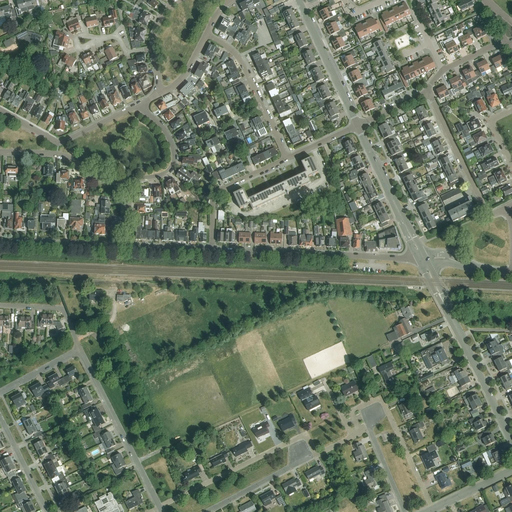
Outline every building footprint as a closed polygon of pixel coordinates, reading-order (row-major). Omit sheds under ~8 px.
[(27,8),(25,1),(21,2),(20,0),(17,1),(19,8),(16,9),(18,16),(22,15),(21,10),(27,8)] [(26,0),(25,1),(27,8),(28,11),(38,8),(36,1),(33,2),(32,0),(26,0)] [(155,0),(144,0),(143,2),(148,5),(150,7),(152,7),(155,9),(156,9),(157,8),(157,7),(159,4),(155,1),(156,0),(155,0)] [(245,2),(249,9),(254,6),(250,0),(245,2)] [(462,0),(460,2),(461,4),(459,5),(462,12),(474,6),(473,4),(474,3),(472,0),(462,0)] [(249,9),(245,2),(245,3),(240,5),(239,4),(243,12),(249,9)] [(403,6),(401,7),(406,17),(411,15),(405,3),(402,4),(403,6)] [(436,3),(429,6),(427,7),(430,12),(441,7),(440,5),(437,6),(436,3)] [(332,10),(330,4),(324,7),(325,10),(320,12),(322,17),(331,12),(330,11),(332,10)] [(2,9),(5,20),(16,17),(14,9),(11,10),(9,6),(6,7),(6,8),(2,9)] [(401,20),(406,17),(401,7),(399,8),(398,6),(395,8),(401,20)] [(441,7),(430,12),(432,17),(441,13),(439,10),(442,9),(441,7)] [(393,11),(391,12),(396,22),(401,20),(395,8),(392,9),(393,11)] [(286,9),(281,12),(282,14),(283,13),(286,19),(294,15),(291,10),(287,11),(286,9)] [(126,10),(124,12),(130,16),(129,17),(133,18),(134,15),(131,13),(126,10)] [(111,17),(108,18),(110,26),(115,25),(114,18),(117,18),(116,11),(110,12),(111,17)] [(391,24),(396,22),(391,12),(389,13),(388,11),(385,12),(391,24)] [(91,18),(93,27),(98,26),(97,19),(100,19),(99,15),(98,13),(98,12),(95,13),(96,15),(90,16),(91,18)] [(140,13),(135,12),(134,15),(149,21),(150,19),(151,18),(151,17),(151,16),(151,15),(143,12),(141,15),(139,15),(140,13)] [(331,12),(322,17),(324,21),(329,19),(331,21),(338,18),(336,15),(333,17),(331,12)] [(382,19),(383,20),(384,22),(385,23),(385,25),(386,27),(387,28),(387,29),(389,28),(388,26),(391,24),(385,12),(382,14),(383,15),(381,16),(382,19)] [(441,13),(432,17),(434,22),(446,16),(445,14),(442,16),(441,13)] [(101,14),(99,15),(100,19),(100,21),(103,21),(105,27),(110,26),(108,18),(103,19),(102,14),(101,14)] [(76,18),(74,18),(72,18),(71,18),(73,22),(76,30),(81,28),(78,22),(81,21),(79,15),(76,16),(76,18)] [(93,27),(91,18),(86,20),(85,15),(82,16),(83,22),(86,22),(87,28),(93,27)] [(149,21),(134,15),(133,18),(137,20),(138,19),(140,20),(138,23),(147,27),(147,26),(148,26),(148,24),(149,21)] [(286,19),(289,25),(297,21),(294,15),(286,19)] [(446,16),(434,22),(437,27),(445,23),(444,20),(447,18),(446,16)] [(70,32),(76,30),(73,22),(71,18),(70,19),(68,21),(66,22),(66,20),(63,21),(65,27),(68,26),(70,32)] [(338,18),(331,21),(332,24),(326,27),(329,31),(338,27),(336,23),(339,22),(338,18)] [(221,25),(228,29),(231,23),(224,19),(225,20),(222,25),(221,25)] [(378,33),(380,32),(379,30),(378,28),(378,27),(377,25),(376,23),(376,22),(374,20),(372,21),(371,19),(369,20),(374,32),(377,31),(378,33)] [(369,34),(374,32),(369,20),(366,21),(366,23),(365,24),(369,34)] [(289,25),(286,26),(285,27),(286,28),(287,28),(290,27),(291,31),(287,33),(288,35),(297,31),(296,29),(299,27),(297,21),(289,25)] [(362,23),(359,25),(364,37),(369,34),(365,24),(363,25),(362,23)] [(482,26),(477,28),(482,38),(486,35),(484,30),(486,28),(483,23),(481,24),(482,26)] [(231,31),(228,29),(221,25),(219,31),(218,30),(225,34),(226,31),(229,33),(231,31)] [(252,25),(251,26),(248,30),(255,34),(257,31),(258,30),(258,28),(252,25)] [(361,38),(364,37),(359,25),(356,26),(357,28),(355,29),(360,41),(362,40),(361,38)] [(338,27),(329,31),(331,36),(337,33),(338,36),(345,33),(343,29),(340,31),(338,27)] [(482,38),(477,28),(473,31),(472,28),(469,30),(472,36),(475,34),(477,40),(482,38)] [(240,43),(246,33),(247,32),(244,30),(241,34),(239,33),(235,40),(240,43)] [(466,36),(464,37),(468,46),(473,44),(469,37),(472,36),(469,30),(464,32),(466,36)] [(22,33),(16,36),(19,42),(20,42),(23,40),(26,41),(26,42),(33,44),(34,42),(40,43),(42,36),(27,32),(22,34),(22,33)] [(57,32),(56,35),(55,40),(68,44),(69,38),(65,37),(65,34),(57,32)] [(246,33),(240,43),(246,46),(251,38),(249,37),(250,36),(246,33)] [(297,43),(305,39),(302,33),(299,35),(297,33),(289,37),(290,40),(295,37),(297,43)] [(345,33),(338,36),(339,39),(332,42),(334,47),(343,42),(342,38),(347,36),(345,33)] [(458,37),(456,38),(459,44),(461,43),(464,48),(468,46),(464,37),(462,33),(459,35),(458,37)] [(450,44),(454,53),(459,51),(456,45),(459,44),(456,38),(454,39),(453,40),(452,38),(448,40),(450,44)] [(11,39),(6,42),(4,43),(4,44),(6,48),(14,44),(11,39)] [(305,39),(297,43),(300,49),(299,50),(300,52),(307,49),(306,46),(308,45),(305,39)] [(68,44),(55,40),(52,48),(59,50),(60,47),(66,49),(68,44)] [(372,51),(384,45),(382,40),(373,44),(374,47),(371,49),(372,51)] [(450,55),(454,53),(450,44),(448,40),(443,42),(443,41),(440,43),(444,51),(447,50),(450,55)] [(343,42),(334,47),(336,51),(342,48),(343,51),(350,48),(349,45),(345,47),(343,42)] [(207,51),(214,55),(215,53),(218,54),(220,50),(210,45),(210,46),(208,51),(207,51)] [(386,50),(384,45),(372,51),(373,53),(376,51),(378,54),(386,50)] [(105,52),(107,57),(115,53),(113,48),(107,51),(105,48),(99,51),(101,54),(105,52)] [(307,49),(300,52),(301,55),(303,54),(305,60),(313,57),(311,51),(309,52),(307,49)] [(377,61),(388,55),(386,50),(378,54),(379,57),(376,59),(377,61)] [(214,55),(207,51),(208,51),(205,56),(204,57),(211,60),(214,55)] [(353,60),(352,58),(356,56),(353,51),(344,56),(345,59),(342,60),(344,64),(353,60)] [(93,67),(97,64),(99,67),(102,66),(97,56),(94,57),(92,53),(87,55),(93,67)] [(118,58),(115,53),(107,57),(110,62),(106,64),(107,66),(113,63),(112,61),(118,58)] [(255,63),(264,58),(267,57),(265,54),(260,56),(259,54),(252,57),(253,57),(255,62),(255,63)] [(62,63),(67,66),(72,58),(67,55),(64,61),(61,59),(58,65),(60,67),(62,63)] [(88,69),(93,67),(87,55),(82,57),(85,63),(82,65),(85,71),(88,69)] [(130,67),(135,66),(134,64),(142,62),(146,61),(144,55),(137,57),(137,60),(127,62),(130,67)] [(391,60),(388,55),(377,61),(378,63),(381,61),(382,64),(391,60)] [(501,56),(496,58),(501,67),(505,65),(501,56)] [(313,57),(305,60),(308,66),(307,67),(308,70),(315,66),(314,63),(316,62),(313,57)] [(428,57),(425,58),(431,70),(434,69),(435,71),(437,70),(431,58),(429,59),(428,57)] [(76,60),(72,58),(67,66),(66,68),(71,70),(70,72),(75,75),(78,69),(73,66),(76,60)] [(264,58),(255,63),(258,68),(257,68),(268,64),(269,63),(268,60),(266,61),(264,58)] [(426,73),(431,70),(425,58),(422,60),(423,62),(421,63),(426,73)] [(498,73),(502,70),(501,67),(496,58),(492,60),(494,66),(492,67),(495,73),(497,71),(498,73)] [(227,68),(228,70),(236,67),(235,67),(233,61),(230,63),(228,59),(226,60),(224,62),(221,64),(222,66),(224,70),(227,68)] [(359,66),(357,64),(359,63),(358,62),(355,61),(354,62),(353,60),(344,64),(346,69),(347,68),(352,66),(353,69),(359,66)] [(382,70),(393,65),(391,60),(382,64),(384,67),(381,68),(382,70)] [(485,61),(481,63),(485,72),(487,75),(491,73),(492,74),(495,73),(492,67),(489,68),(485,61)] [(418,62),(415,63),(421,75),(426,73),(421,63),(419,63),(418,62)] [(198,69),(208,74),(208,73),(206,71),(207,68),(208,68),(209,65),(205,63),(203,66),(200,64),(200,65),(201,65),(198,69)] [(416,77),(421,75),(415,63),(412,64),(413,66),(411,67),(416,77)] [(479,71),(477,72),(479,77),(482,76),(481,74),(485,72),(481,63),(476,65),(479,71)] [(268,64),(257,68),(258,69),(258,68),(260,74),(267,71),(270,69),(268,64)] [(349,74),(351,79),(360,75),(358,70),(363,68),(362,65),(359,66),(353,69),(354,72),(349,74)] [(395,70),(393,65),(382,70),(383,72),(385,71),(387,74),(395,70)] [(310,79),(314,77),(321,74),(319,68),(317,69),(315,66),(308,70),(309,72),(311,72),(312,75),(308,76),(310,79)] [(408,66),(405,68),(411,80),(416,77),(411,67),(409,68),(408,66)] [(230,73),(231,76),(238,72),(238,73),(235,67),(236,67),(228,70),(226,71),(227,74),(230,73)] [(408,81),(411,80),(405,68),(403,69),(403,71),(401,72),(402,72),(403,74),(403,76),(404,78),(405,80),(406,82),(407,84),(407,85),(409,84),(408,81)] [(471,68),(467,70),(471,79),(476,77),(477,79),(479,77),(477,72),(474,73),(471,68)] [(208,74),(198,69),(198,70),(197,70),(198,70),(195,76),(194,75),(194,76),(201,79),(204,74),(207,75),(208,74)] [(267,71),(260,74),(261,74),(263,79),(262,80),(270,77),(273,75),(270,69),(267,71)] [(466,80),(463,81),(466,87),(469,86),(468,84),(473,82),(471,79),(467,70),(462,72),(466,80)] [(233,79),(234,81),(234,82),(238,79),(241,78),(240,78),(238,73),(238,72),(231,76),(228,77),(229,81),(233,79)] [(312,89),(322,84),(320,81),(324,79),(321,74),(314,77),(316,83),(310,86),(312,89)] [(146,75),(142,77),(141,75),(136,76),(138,81),(139,80),(143,87),(146,85),(147,88),(151,86),(146,75)] [(360,75),(351,79),(353,83),(359,81),(360,84),(366,81),(364,75),(361,77),(360,75)] [(510,75),(504,78),(499,80),(500,84),(511,78),(510,75)] [(466,87),(463,81),(461,82),(458,77),(454,79),(460,91),(464,89),(464,88),(466,87)] [(131,87),(135,95),(135,94),(136,95),(138,95),(138,93),(141,91),(135,79),(131,81),(133,86),(131,87)] [(369,79),(366,81),(360,84),(361,86),(354,90),(356,94),(366,90),(365,88),(372,84),(369,79)] [(453,89),(450,90),(453,96),(456,95),(455,93),(460,91),(454,79),(449,81),(453,89)] [(116,86),(114,80),(111,81),(113,86),(110,88),(117,104),(118,104),(119,104),(120,104),(120,103),(121,102),(116,90),(116,91),(114,87),(116,86)] [(400,93),(405,91),(401,83),(399,84),(397,81),(395,82),(400,93)] [(6,89),(9,90),(3,99),(10,104),(15,95),(10,92),(11,89),(10,89),(13,84),(10,82),(6,89)] [(392,87),(396,96),(400,93),(395,82),(393,83),(394,86),(392,87)] [(184,88),(190,93),(193,96),(195,93),(193,91),(195,89),(189,83),(189,84),(185,88),(185,87),(184,88)] [(273,84),(269,86),(266,87),(267,87),(269,92),(269,93),(276,90),(278,88),(277,85),(274,86),(273,84)] [(318,96),(328,91),(326,85),(323,87),(322,84),(312,89),(313,91),(318,89),(320,93),(317,94),(318,96)] [(486,87),(489,92),(496,107),(500,105),(495,94),(494,93),(493,93),(492,90),(496,89),(493,84),(486,87)] [(511,84),(511,85),(510,84),(501,88),(504,96),(511,93),(511,94),(511,84)] [(235,90),(237,96),(240,95),(247,91),(244,86),(245,86),(245,85),(242,87),(237,89),(235,90)] [(385,87),(391,98),(396,96),(392,87),(389,89),(387,86),(385,87)] [(453,96),(450,90),(448,92),(445,86),(440,88),(445,98),(449,95),(450,97),(453,96)] [(120,89),(126,100),(129,99),(131,99),(131,98),(131,97),(126,87),(120,89)] [(391,98),(385,87),(383,88),(385,91),(382,92),(386,100),(391,98)] [(117,104),(110,88),(106,89),(108,94),(113,106),(114,106),(115,106),(116,106),(116,105),(117,104)] [(193,96),(190,93),(184,88),(185,88),(180,92),(185,98),(188,95),(190,98),(193,96)] [(445,98),(440,88),(436,91),(440,100),(445,98)] [(271,98),(279,95),(276,90),(269,93),(272,98),(271,98)] [(358,99),(364,96),(365,99),(371,96),(370,93),(368,94),(366,90),(356,94),(358,99)] [(247,91),(240,95),(243,100),(250,97),(249,97),(247,92),(247,91)] [(319,106),(329,102),(327,99),(331,97),(328,91),(318,96),(317,97),(318,100),(322,98),(323,101),(318,103),(319,106)] [(473,93),(475,97),(483,112),(486,111),(484,106),(484,105),(483,104),(481,100),(480,99),(482,98),(480,94),(478,95),(476,91),(473,93)] [(19,98),(15,95),(10,104),(18,108),(22,100),(25,102),(29,95),(25,92),(23,95),(21,94),(19,97),(19,98)] [(487,97),(487,98),(492,109),(496,107),(489,92),(486,93),(487,96),(487,97)] [(475,97),(473,93),(467,96),(469,101),(472,99),(474,104),(476,107),(476,109),(477,110),(479,114),(483,112),(475,97)] [(101,106),(103,110),(103,111),(106,111),(107,109),(107,108),(109,107),(106,100),(106,101),(104,95),(100,97),(103,102),(100,103),(100,104),(100,105),(101,106)] [(274,104),(281,101),(279,95),(271,98),(271,99),(272,98),(274,104)] [(250,97),(243,100),(245,106),(253,103),(253,102),(252,103),(249,97),(250,97)] [(26,102),(22,110),(23,110),(23,111),(24,112),(25,111),(29,113),(33,106),(32,105),(34,102),(31,100),(29,104),(26,102)] [(91,111),(93,116),(94,115),(95,116),(96,115),(99,113),(93,100),(90,102),(92,107),(90,108),(90,109),(90,110),(90,111),(91,111)] [(363,109),(372,104),(370,100),(361,104),(363,109)] [(175,101),(166,105),(165,103),(164,103),(161,104),(162,104),(158,106),(158,107),(158,108),(159,108),(159,109),(161,112),(167,108),(176,104),(175,101)] [(287,105),(286,105),(285,102),(282,103),(281,101),(274,104),(277,109),(277,110),(284,107),(287,105)] [(69,107),(70,109),(66,112),(73,126),(74,127),(78,125),(77,124),(79,122),(74,112),(73,111),(76,109),(73,102),(69,104),(70,106),(69,107)] [(329,102),(319,106),(320,109),(326,106),(328,110),(324,111),(325,114),(336,108),(334,102),(330,104),(329,102)] [(220,109),(218,104),(217,103),(214,105),(216,110),(214,112),(216,116),(217,119),(218,119),(217,118),(223,116),(220,109)] [(291,113),(288,107),(287,104),(286,105),(287,105),(284,107),(277,110),(280,115),(279,116),(284,114),(285,116),(291,113)] [(372,104),(363,109),(365,113),(377,108),(375,105),(373,106),(372,104)] [(83,121),(84,120),(85,121),(86,120),(90,118),(86,111),(85,111),(83,105),(79,107),(82,113),(80,114),(83,121)] [(37,108),(32,116),(39,120),(44,112),(43,111),(44,109),(40,106),(38,109),(37,108)] [(220,109),(223,116),(223,115),(228,113),(229,114),(225,106),(220,109)] [(416,117),(426,113),(423,107),(415,110),(415,111),(416,110),(417,113),(415,114),(416,117)] [(326,117),(329,116),(331,121),(339,118),(337,115),(339,114),(336,108),(325,114),(326,117)] [(168,121),(169,122),(175,117),(173,115),(176,113),(173,110),(170,111),(164,116),(166,119),(165,119),(168,122),(168,121)] [(199,114),(204,125),(204,124),(209,122),(210,123),(210,122),(205,112),(201,114),(201,113),(199,114)] [(47,114),(43,122),(49,126),(53,118),(54,115),(50,113),(49,115),(47,114)] [(428,118),(426,113),(416,117),(413,119),(415,121),(417,120),(419,122),(420,126),(426,123),(425,120),(429,118),(428,118)] [(204,125),(199,114),(197,115),(198,115),(194,117),(198,128),(199,128),(198,127),(204,124),(204,125)] [(57,121),(56,130),(64,131),(65,122),(68,123),(66,116),(63,116),(63,118),(58,118),(58,122),(57,121)] [(255,126),(262,123),(261,123),(259,118),(260,117),(250,121),(251,123),(250,124),(251,128),(252,127),(255,126)] [(178,121),(178,120),(175,122),(176,122),(171,124),(174,130),(181,127),(180,124),(182,123),(181,119),(178,121)] [(286,128),(293,125),(295,124),(293,119),(290,120),(290,119),(282,123),(283,123),(286,128),(285,128),(286,128)] [(308,122),(310,128),(313,133),(318,131),(315,125),(313,126),(312,124),(314,123),(313,121),(312,120),(308,122)] [(464,131),(479,124),(477,120),(473,122),(472,122),(470,123),(467,125),(463,127),(461,123),(455,126),(459,133),(464,131)] [(256,130),(258,132),(265,129),(265,128),(264,129),(262,123),(255,126),(252,127),(254,131),(256,130)] [(425,131),(423,131),(422,132),(423,134),(425,134),(434,129),(431,124),(427,125),(426,123),(420,126),(422,128),(423,128),(424,128),(425,131)] [(382,133),(393,128),(391,125),(388,127),(387,124),(379,128),(382,133)] [(481,127),(479,124),(464,131),(465,134),(471,132),(474,131),(476,130),(476,129),(481,127)] [(189,130),(188,130),(188,128),(189,128),(187,125),(182,128),(184,132),(178,135),(179,137),(178,137),(178,138),(178,139),(178,140),(179,141),(187,138),(186,135),(190,133),(189,130)] [(288,134),(295,131),(293,125),(286,128),(286,129),(286,128),(289,134),(288,134)] [(230,131),(233,138),(236,143),(239,141),(237,137),(239,136),(236,128),(235,128),(236,129),(230,132),(230,131)] [(394,131),(393,128),(382,133),(384,139),(388,137),(390,140),(395,138),(399,136),(397,133),(392,135),(391,132),(394,131)] [(265,129),(258,132),(255,133),(258,138),(259,138),(260,141),(265,138),(264,136),(268,134),(267,134),(264,129),(265,129)] [(291,140),(298,136),(299,136),(300,135),(298,129),(295,131),(288,134),(289,134),(291,139),(291,140)] [(436,135),(434,129),(425,134),(423,134),(425,137),(427,135),(429,138),(428,138),(429,138),(427,139),(422,142),(424,145),(434,140),(433,137),(437,135),(436,135)] [(233,138),(230,131),(230,132),(225,134),(224,133),(224,134),(228,141),(233,138)] [(466,141),(467,145),(485,136),(483,132),(479,135),(478,134),(476,136),(473,137),(474,138),(471,139),(470,136),(465,138),(464,138),(466,141)] [(298,136),(291,140),(294,145),(293,145),(293,146),(301,142),(300,142),(302,141),(299,136),(298,136)] [(485,136),(467,145),(469,147),(471,146),(471,147),(477,144),(477,145),(480,143),(482,143),(482,142),(487,140),(485,136)] [(217,152),(219,151),(220,151),(218,146),(220,144),(217,137),(217,138),(212,140),(211,140),(217,152)] [(387,145),(390,150),(397,147),(395,141),(396,140),(395,138),(390,140),(391,143),(387,145)] [(197,142),(196,139),(193,140),(185,142),(185,145),(180,146),(182,152),(190,150),(189,147),(196,145),(195,142),(197,142)] [(217,152),(211,140),(211,141),(206,143),(205,142),(209,150),(211,149),(214,154),(217,152)] [(352,140),(344,144),(346,149),(354,146),(352,140)] [(434,140),(424,145),(425,147),(430,145),(431,145),(432,145),(433,147),(430,149),(431,151),(433,151),(434,150),(442,146),(439,141),(439,140),(435,142),(434,140)] [(397,147),(390,150),(392,156),(396,155),(398,157),(403,155),(402,152),(403,152),(400,145),(397,147)] [(476,156),(491,149),(489,145),(485,147),(484,147),(483,148),(480,150),(474,153),(476,156)] [(267,148),(269,151),(272,158),(277,155),(278,156),(273,146),(271,147),(271,146),(267,148)] [(354,146),(346,149),(348,155),(346,156),(348,158),(351,157),(356,154),(355,153),(356,152),(355,152),(357,151),(354,146)] [(444,152),(442,146),(434,150),(433,151),(434,153),(435,152),(437,155),(435,156),(435,157),(433,158),(434,161),(442,157),(441,154),(445,152),(444,152)] [(269,151),(267,148),(265,149),(266,152),(263,154),(266,161),(266,160),(272,158),(269,151)] [(493,152),(491,149),(476,156),(477,160),(483,157),(486,156),(488,155),(489,155),(493,152)] [(464,154),(467,160),(471,159),(470,158),(475,156),(472,151),(464,154)] [(260,155),(257,156),(261,163),(266,160),(266,161),(263,154),(262,153),(260,154),(260,155)] [(353,162),(354,166),(362,162),(359,157),(357,157),(356,154),(351,157),(348,158),(346,159),(348,164),(353,162)] [(404,158),(403,155),(398,157),(399,160),(395,162),(398,168),(406,164),(403,158),(404,158)] [(189,156),(189,158),(183,158),(182,164),(194,166),(194,163),(196,163),(197,160),(199,160),(201,158),(200,156),(189,156)] [(261,163),(257,156),(252,159),(255,167),(255,166),(260,163),(261,163)] [(447,165),(450,164),(447,158),(447,157),(443,159),(442,157),(434,161),(433,161),(434,164),(440,161),(443,167),(447,165)] [(306,171),(306,173),(307,175),(308,177),(309,177),(318,173),(312,158),(302,163),(304,169),(303,170),(304,172),(306,171)] [(482,169),(497,161),(495,158),(490,160),(488,161),(480,165),(482,169)] [(236,166),(240,173),(245,170),(245,171),(246,171),(241,160),(237,162),(239,165),(236,166)] [(497,161),(482,169),(483,172),(477,175),(479,178),(486,174),(485,172),(492,168),(494,168),(494,167),(499,165),(497,161)] [(351,172),(354,177),(363,172),(362,169),(365,168),(362,162),(354,166),(356,170),(351,172)] [(408,170),(406,164),(398,168),(400,173),(404,172),(406,175),(411,172),(410,169),(408,170)] [(443,167),(445,173),(453,169),(450,164),(447,165),(443,167)] [(49,166),(44,166),(44,177),(53,177),(53,169),(53,167),(51,167),(50,166),(49,166)] [(234,176),(231,169),(230,166),(227,167),(228,170),(225,171),(228,178),(234,176)] [(231,169),(234,176),(234,175),(239,173),(240,173),(236,166),(231,169)] [(18,174),(18,168),(6,167),(6,174),(10,174),(10,176),(16,177),(16,174),(18,174)] [(177,175),(177,176),(184,180),(183,181),(188,184),(192,179),(198,182),(201,178),(193,172),(192,175),(182,168),(180,171),(179,171),(177,174),(177,175)] [(453,169),(445,173),(443,174),(445,180),(455,175),(453,169)] [(219,173),(219,174),(218,174),(217,172),(212,174),(215,182),(221,179),(223,182),(223,181),(228,178),(228,179),(229,178),(228,178),(225,171),(225,170),(219,173)] [(490,183),(504,176),(502,170),(494,174),(495,176),(488,179),(490,183)] [(68,183),(68,182),(69,182),(69,179),(70,177),(69,176),(69,172),(68,171),(67,171),(66,172),(59,172),(59,174),(57,174),(57,177),(57,184),(61,184),(61,181),(64,181),(64,182),(65,182),(68,183)] [(361,184),(362,183),(370,179),(367,174),(364,175),(363,172),(354,177),(351,178),(352,181),(359,178),(361,181),(359,181),(361,184)] [(411,172),(406,175),(407,177),(403,179),(406,185),(414,181),(411,175),(412,175),(411,172)] [(295,187),(296,190),(311,183),(309,177),(308,177),(307,175),(306,173),(300,176),(300,174),(297,175),(298,177),(292,180),(293,182),(294,185),(295,187)] [(458,180),(455,175),(445,180),(446,182),(449,180),(450,183),(448,184),(450,187),(456,185),(454,182),(458,180)] [(507,181),(504,176),(490,183),(492,186),(498,183),(499,185),(507,181)] [(176,193),(178,192),(180,191),(178,187),(179,186),(177,182),(176,183),(174,179),(174,180),(173,179),(172,180),(171,181),(170,182),(176,193)] [(370,179),(362,183),(365,189),(373,185),(370,179)] [(74,181),(74,185),(72,185),(72,191),(74,191),(75,190),(84,190),(85,188),(85,187),(84,186),(84,181),(82,180),(81,180),(79,181),(74,181)] [(289,195),(288,193),(296,190),(295,187),(294,185),(293,182),(292,180),(286,182),(285,181),(283,182),(283,184),(277,186),(278,189),(280,191),(281,194),(282,196),(287,194),(288,195),(289,195)] [(416,180),(414,181),(406,185),(408,190),(416,187),(415,184),(417,183),(416,180)] [(169,191),(171,194),(171,196),(170,196),(172,200),(177,197),(175,194),(176,193),(170,182),(168,183),(167,182),(166,183),(166,184),(165,184),(167,187),(166,188),(168,192),(169,191)] [(365,196),(368,195),(376,191),(373,185),(365,189),(366,192),(364,193),(365,196)] [(266,201),(267,203),(282,196),(281,194),(280,191),(278,189),(277,186),(271,189),(270,188),(268,189),(269,190),(263,193),(264,196),(265,198),(266,201)] [(503,186),(497,189),(499,193),(502,191),(505,197),(511,193),(511,191),(510,187),(504,189),(503,186)] [(419,192),(416,187),(408,190),(411,196),(419,192)] [(487,187),(481,190),(484,196),(491,192),(490,189),(488,190),(487,187)] [(153,203),(153,197),(150,197),(150,190),(147,190),(147,191),(145,191),(145,189),(139,189),(139,190),(138,190),(138,192),(139,192),(139,197),(140,197),(140,199),(150,199),(150,203),(153,203)] [(246,196),(244,190),(234,195),(240,209),(250,205),(249,202),(248,200),(248,198),(249,198),(248,195),(246,196)] [(376,191),(368,195),(370,200),(369,201),(370,204),(376,201),(374,199),(378,197),(376,191)] [(419,192),(411,196),(414,202),(418,200),(419,203),(428,199),(427,196),(422,198),(420,195),(424,194),(422,191),(419,192)] [(250,205),(253,210),(267,203),(266,201),(265,198),(264,196),(263,193),(257,196),(256,195),(253,196),(254,197),(248,200),(249,202),(250,205)] [(205,195),(201,200),(208,205),(210,199),(205,195)] [(96,205),(96,208),(110,208),(110,202),(108,202),(108,198),(102,197),(102,205),(96,205)] [(470,202),(456,209),(448,213),(453,223),(476,212),(471,202),(472,201),(470,197),(468,198),(470,202)] [(71,218),(71,226),(73,226),(73,230),(80,231),(80,229),(82,229),(83,227),(83,220),(77,219),(77,214),(81,215),(81,201),(72,201),(71,218)] [(426,204),(425,201),(420,204),(421,207),(418,208),(421,214),(428,210),(426,205),(426,204)] [(376,202),(371,205),(372,208),(373,207),(376,213),(384,209),(381,203),(377,205),(376,202)] [(145,204),(144,206),(138,206),(137,213),(146,213),(146,212),(150,213),(150,207),(154,207),(154,205),(145,204)] [(3,205),(2,205),(2,211),(2,219),(5,219),(4,229),(5,229),(5,230),(11,230),(11,229),(12,229),(12,219),(14,219),(14,213),(13,213),(13,205),(3,205)] [(110,208),(96,208),(96,210),(98,210),(98,214),(99,214),(99,218),(105,218),(106,215),(110,215),(110,208)] [(384,209),(376,213),(379,218),(387,215),(384,209)] [(431,216),(428,210),(421,214),(423,219),(431,216)] [(15,218),(15,229),(18,229),(18,230),(21,230),(21,229),(22,229),(22,228),(24,228),(25,223),(22,223),(22,221),(22,218),(19,218),(19,214),(16,214),(16,218),(15,218)] [(59,218),(59,220),(58,220),(57,232),(61,232),(61,230),(65,230),(65,225),(66,225),(66,221),(69,221),(69,214),(63,214),(63,218),(59,218)] [(387,215),(379,218),(377,219),(378,222),(380,221),(382,224),(380,225),(381,228),(388,225),(387,222),(390,220),(387,215)] [(49,218),(41,217),(41,224),(43,224),(42,229),(43,229),(43,231),(46,232),(46,230),(51,230),(51,232),(51,224),(55,224),(56,216),(49,216),(49,218)] [(432,219),(431,216),(423,219),(426,225),(436,220),(434,218),(432,219)] [(336,220),(339,238),(352,236),(348,219),(336,220)] [(92,227),(95,227),(95,235),(100,235),(105,236),(105,235),(107,235),(107,231),(105,231),(105,226),(108,226),(108,228),(111,228),(112,222),(108,221),(108,223),(105,223),(105,220),(99,220),(99,222),(96,222),(96,221),(92,221),(92,227)] [(437,223),(436,220),(426,225),(428,230),(428,231),(436,227),(435,224),(437,223)] [(379,240),(397,234),(395,227),(378,235),(379,240)] [(191,238),(191,242),(197,242),(197,237),(198,237),(198,229),(194,228),(194,233),(191,232),(191,233),(190,233),(190,238),(191,238)] [(288,235),(288,240),(289,240),(289,246),(296,246),(297,236),(296,236),(296,233),(288,233),(288,229),(285,229),(284,235),(288,235)] [(177,232),(176,242),(187,242),(187,232),(177,232)] [(336,248),(337,233),(332,232),(332,238),(328,237),(327,247),(336,248)] [(360,236),(358,235),(354,235),(354,240),(354,249),(359,249),(360,241),(362,241),(362,239),(362,234),(360,234),(360,236)] [(397,234),(379,240),(379,241),(379,246),(399,244),(397,234)] [(340,238),(340,242),(340,248),(349,249),(350,241),(348,241),(348,239),(340,238)] [(96,292),(90,292),(89,301),(103,302),(103,291),(96,291),(96,292)] [(406,317),(407,320),(413,318),(412,315),(414,314),(411,307),(407,309),(406,307),(401,309),(405,318),(406,317)] [(43,325),(47,326),(47,315),(41,315),(41,320),(38,320),(38,327),(43,328),(43,325)] [(53,316),(47,315),(47,326),(53,326),(56,326),(58,330),(63,328),(61,322),(53,322),(53,316)] [(4,317),(3,327),(7,327),(7,329),(12,330),(13,322),(10,322),(10,317),(4,317)] [(25,328),(25,317),(19,317),(19,323),(16,322),(16,330),(21,330),(21,328),(25,328)] [(25,317),(25,328),(29,328),(29,330),(34,330),(34,323),(31,323),(32,318),(25,317)] [(402,324),(400,325),(396,327),(393,328),(395,332),(387,336),(390,343),(412,333),(405,319),(401,321),(402,324)] [(425,334),(421,336),(423,340),(426,338),(428,343),(430,342),(430,343),(435,341),(435,340),(439,338),(438,337),(439,336),(439,335),(438,335),(438,334),(437,334),(436,334),(435,332),(434,333),(433,331),(428,333),(427,333),(425,334)] [(497,348),(500,346),(498,343),(497,343),(495,338),(490,340),(491,343),(487,345),(489,351),(497,348)] [(442,343),(429,349),(420,353),(422,358),(425,356),(432,369),(439,366),(438,364),(441,363),(442,365),(449,362),(443,350),(445,349),(442,343)] [(398,356),(399,356),(404,353),(400,345),(395,347),(398,356)] [(497,348),(489,351),(492,356),(493,355),(494,359),(503,355),(505,354),(502,346),(500,346),(497,348)] [(497,367),(505,363),(503,360),(505,359),(503,355),(494,359),(495,361),(494,361),(497,367)] [(373,356),(367,358),(371,367),(377,364),(373,356)] [(503,373),(509,371),(511,369),(511,367),(509,361),(505,363),(497,367),(499,372),(502,370),(503,373)] [(381,375),(382,375),(385,382),(384,382),(387,387),(395,383),(390,371),(394,370),(391,362),(378,368),(381,375)] [(69,375),(65,378),(67,383),(72,380),(71,377),(78,373),(74,367),(66,371),(69,375)] [(459,381),(467,377),(464,371),(459,374),(458,371),(459,370),(451,374),(455,383),(459,381)] [(500,378),(504,385),(511,381),(509,375),(511,374),(509,371),(503,373),(501,374),(502,377),(500,378)] [(49,379),(50,381),(47,383),(51,389),(55,387),(54,384),(58,382),(61,387),(67,383),(65,378),(60,380),(57,374),(49,379)] [(467,377),(459,381),(461,387),(458,389),(460,392),(466,388),(465,385),(470,383),(467,377)] [(340,388),(345,397),(359,391),(354,381),(340,388)] [(36,398),(47,393),(48,395),(51,393),(47,385),(42,388),(40,383),(31,388),(36,398)] [(83,398),(90,394),(87,388),(83,389),(82,386),(74,390),(76,394),(79,392),(83,398)] [(313,399),(312,396),(310,393),(312,393),(309,388),(298,394),(300,398),(302,398),(302,399),(303,399),(304,400),(303,401),(308,411),(321,405),(317,397),(313,399)] [(21,394),(12,399),(17,409),(26,404),(21,394)] [(90,394),(83,398),(86,404),(82,406),(84,410),(92,406),(90,403),(93,401),(90,394)] [(467,399),(470,405),(479,401),(476,395),(471,397),(469,395),(463,398),(464,401),(467,399)] [(479,401),(470,405),(473,411),(470,412),(471,415),(478,412),(477,409),(482,407),(479,401)] [(409,402),(399,406),(404,416),(411,413),(408,406),(410,405),(409,402)] [(92,412),(90,408),(84,411),(87,418),(90,422),(93,421),(101,416),(98,410),(92,412)] [(24,423),(27,429),(34,426),(31,419),(35,417),(32,413),(25,417),(27,421),(24,423)] [(290,418),(279,423),(283,432),(294,426),(297,425),(295,420),(292,415),(289,416),(290,418)] [(95,434),(101,430),(100,427),(105,424),(101,416),(93,421),(96,425),(92,427),(95,434)] [(481,420),(479,416),(469,421),(471,425),(474,424),(477,431),(487,426),(485,421),(484,419),(481,420)] [(262,426),(253,430),(258,438),(263,436),(269,433),(267,428),(270,427),(267,421),(261,424),(262,426)] [(416,429),(410,432),(415,444),(423,440),(419,429),(424,427),(422,422),(415,425),(416,429)] [(36,439),(38,437),(42,435),(40,431),(37,432),(34,426),(27,429),(30,436),(33,434),(36,439)] [(99,438),(102,444),(113,439),(109,432),(106,434),(104,429),(101,430),(95,434),(93,435),(96,439),(99,438)] [(487,431),(478,436),(480,440),(482,439),(486,446),(495,442),(492,435),(489,436),(487,431)] [(116,446),(113,439),(102,444),(107,454),(114,450),(113,447),(116,446)] [(443,440),(436,443),(438,448),(445,445),(443,440)] [(37,451),(46,447),(42,441),(34,445),(37,451)] [(246,449),(249,448),(252,446),(250,441),(247,443),(247,442),(239,446),(239,448),(233,451),(236,457),(248,451),(246,449)] [(358,462),(368,458),(363,446),(361,447),(359,443),(353,446),(355,449),(356,449),(357,452),(354,453),(358,462)] [(46,447),(37,451),(40,457),(44,456),(46,460),(48,459),(53,456),(52,454),(49,455),(46,447)] [(494,448),(488,451),(486,452),(488,457),(487,457),(491,465),(503,460),(499,451),(496,453),(494,448)] [(222,453),(223,454),(211,460),(214,467),(223,463),(223,464),(226,462),(225,459),(228,457),(225,451),(222,453)] [(435,466),(433,463),(432,461),(438,458),(435,451),(429,453),(426,455),(422,456),(421,457),(427,470),(435,466)] [(115,464),(123,460),(120,454),(117,456),(115,452),(106,456),(109,460),(112,459),(115,464)] [(50,463),(47,464),(45,465),(48,473),(60,467),(58,462),(57,462),(54,456),(53,456),(48,459),(50,463)] [(1,459),(0,459),(0,462),(3,468),(13,464),(10,457),(3,460),(2,461),(1,459)] [(123,460),(115,464),(118,469),(114,471),(117,476),(125,471),(123,467),(126,466),(123,460)] [(469,460),(460,464),(462,468),(471,464),(469,460)] [(13,464),(3,468),(7,476),(9,479),(16,475),(15,472),(14,471),(16,470),(13,464)] [(195,468),(190,470),(191,471),(184,475),(188,481),(200,476),(199,473),(201,472),(200,468),(198,466),(195,467),(195,468)] [(319,469),(318,466),(305,473),(309,480),(320,474),(321,476),(325,474),(322,467),(319,469)] [(60,467),(48,473),(52,480),(55,478),(57,482),(64,478),(65,478),(60,467)] [(368,476),(369,479),(365,481),(368,489),(379,485),(374,473),(372,474),(371,470),(365,473),(367,476),(368,476)] [(449,479),(446,480),(443,473),(436,476),(436,477),(435,477),(437,482),(438,481),(442,489),(451,485),(449,479)] [(9,479),(8,479),(11,484),(13,483),(16,489),(23,485),(20,479),(18,480),(16,475),(9,479)] [(55,487),(58,494),(66,489),(63,483),(62,482),(65,481),(64,478),(57,482),(59,485),(55,487)] [(294,479),(282,485),(286,492),(288,496),(296,491),(294,488),(298,486),(298,487),(302,485),(298,479),(295,481),(294,479)] [(18,493),(15,495),(19,504),(27,500),(28,500),(24,492),(26,491),(23,485),(16,489),(18,493)] [(511,485),(506,488),(507,489),(505,489),(504,490),(504,491),(504,492),(507,498),(501,501),(500,502),(500,503),(502,507),(511,503),(511,502),(511,485)] [(66,489),(58,494),(61,500),(69,495),(66,489)] [(134,498),(125,502),(129,510),(144,503),(141,498),(142,498),(138,489),(132,493),(134,498)] [(78,491),(70,495),(73,500),(80,496),(78,491)] [(260,497),(264,504),(275,498),(272,491),(260,497)] [(109,496),(95,503),(99,511),(118,511),(116,507),(119,506),(112,492),(108,494),(109,496)] [(378,511),(390,511),(389,508),(387,502),(384,502),(383,499),(381,500),(377,502),(379,505),(380,505),(381,507),(377,509),(378,511)] [(19,504),(17,505),(19,509),(21,508),(23,511),(35,511),(31,502),(30,503),(28,504),(27,500),(19,504)] [(240,508),(241,511),(250,511),(256,509),(252,502),(240,508)]
